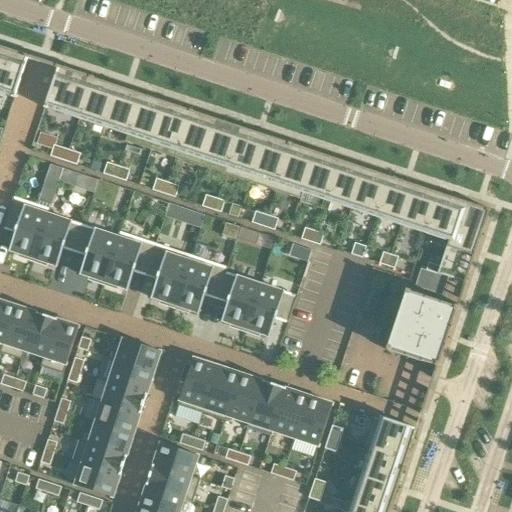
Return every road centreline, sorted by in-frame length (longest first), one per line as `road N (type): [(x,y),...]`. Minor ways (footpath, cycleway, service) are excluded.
road 1 (residential): [(511,172),(0,2)]
road 2 (residential): [(511,252),(427,511)]
road 3 (residential): [(179,342),(412,418)]
road 4 (residential): [(0,284),(179,342)]
road 5 (residential): [(122,511),(179,342)]
road 6 (residential): [(0,202),(40,72)]
